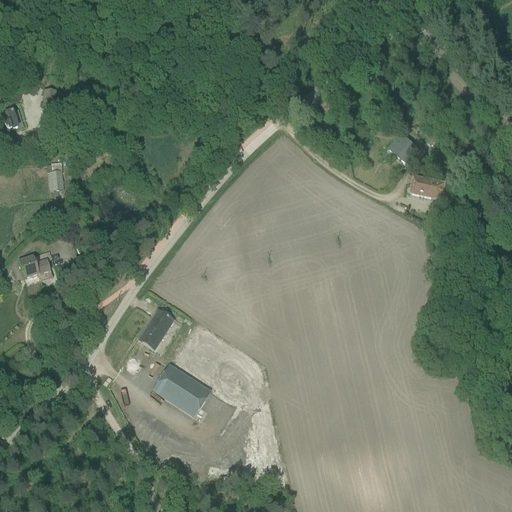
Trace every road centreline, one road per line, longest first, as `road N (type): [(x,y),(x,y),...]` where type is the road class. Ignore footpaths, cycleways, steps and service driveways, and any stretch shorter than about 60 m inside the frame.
road 1 (unclassified): [(0,445),(79,375),(184,220),(252,144),(307,93),(438,0)]
road 2 (track): [(415,0),(505,147)]
road 3 (track): [(158,511),(137,458),(79,375)]
road 4 (track): [(505,147),(508,169),(470,212),(511,276)]
